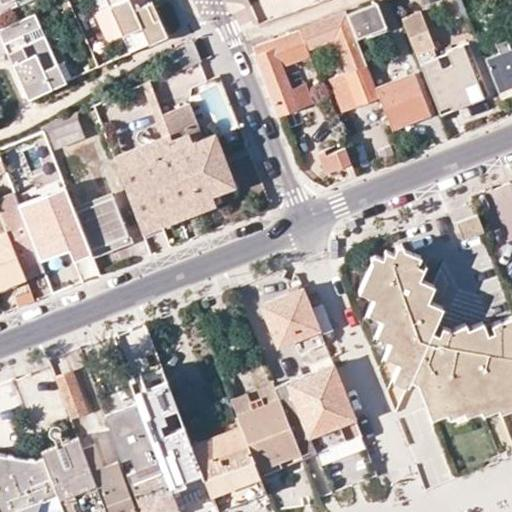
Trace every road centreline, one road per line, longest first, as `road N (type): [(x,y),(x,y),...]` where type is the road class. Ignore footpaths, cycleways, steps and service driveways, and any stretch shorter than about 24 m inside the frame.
road 1 (tertiary): [(303,222),(0,343)]
road 2 (residential): [(210,0),(303,222)]
road 3 (tertiary): [(303,222),(511,135)]
